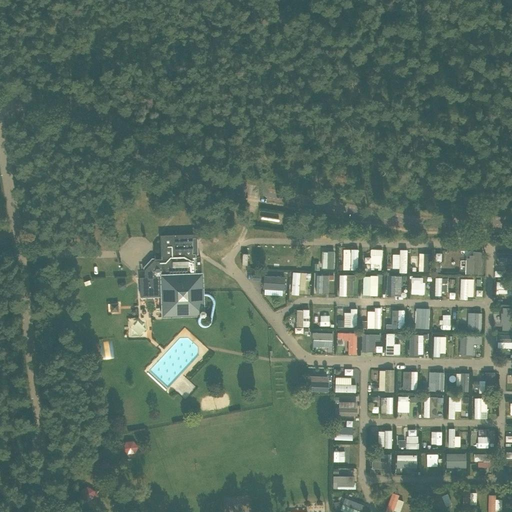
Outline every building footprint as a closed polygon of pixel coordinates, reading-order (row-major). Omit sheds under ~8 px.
[(145,277),(139,278),(140,297),(162,296),(163,316),(200,314),(200,315),(201,317),(204,317),(206,315),(206,312),(204,311),(203,311),(201,274),(202,274),(200,256),(197,256),(197,253),(194,253),(193,238),(196,238),(196,234),(160,235),(161,259),(155,259),(144,270),(145,277)] [(358,269),(358,249),(343,248),(343,269),(358,269)] [(369,267),(381,268),(382,249),(370,249),(369,267)] [(392,267),(398,268),(398,272),(407,272),(407,249),(400,249),(399,254),(392,254),(392,267)] [(321,268),(334,269),(335,251),(322,251),(321,268)] [(467,255),(466,273),(483,274),(484,251),(474,251),(474,256),(467,255)] [(418,252),(418,270),(430,271),(431,253),(418,252)] [(511,253),(497,253),(497,262),(507,262),(507,278),(511,277),(511,253)] [(316,274),(315,292),(329,292),(329,275),(316,274)] [(338,295),(354,295),(354,274),(338,274),(338,295)] [(284,295),(285,276),(264,275),(264,294),(284,295)] [(378,295),(378,276),(362,275),(361,295),(378,295)] [(385,275),(386,296),(401,296),(401,275),(385,275)] [(424,294),(424,277),(411,276),(410,294),(424,294)] [(448,291),(448,277),(434,277),(434,295),(441,295),(441,290),(448,291)] [(467,299),(467,295),(474,296),(474,278),(459,278),(459,299),(467,299)] [(374,311),(367,311),(367,328),(381,328),(381,307),(374,307),(374,311)] [(344,326),(357,326),(357,308),(350,308),(350,312),(344,312),(344,326)] [(415,308),(415,328),(429,328),(430,308),(415,308)] [(502,330),(511,330),(511,308),(503,308),(503,314),(501,314),(501,324),(502,324),(502,330)] [(309,326),(310,309),(296,309),(296,326),(309,326)] [(391,327),(404,327),(405,310),(392,310),(391,327)] [(482,331),(482,312),(468,312),(467,330),(482,331)] [(440,314),(440,329),(450,329),(450,314),(440,314)] [(326,320),(326,315),(314,315),(314,326),(333,326),(333,320),(326,320)] [(141,321),(133,325),(138,334),(146,330),(141,321)] [(313,346),(328,347),(328,350),(333,351),(334,332),(313,331),(313,346)] [(357,354),(357,332),(337,332),(337,339),(349,339),(349,354),(357,354)] [(362,333),(362,351),(381,352),(381,334),(362,333)] [(385,354),(401,354),(400,344),(394,344),(394,333),(385,333),(385,354)] [(496,347),(511,347),(511,333),(497,333),(496,347)] [(423,335),(410,335),(409,355),(418,355),(419,341),(423,341),(423,335)] [(459,354),(473,354),(474,344),(481,344),(482,336),(459,335),(459,354)] [(446,336),(433,336),(432,356),(440,356),(440,352),(446,352),(446,336)] [(379,390),(394,391),(394,369),(379,369),(379,390)] [(403,371),(402,389),(417,389),(418,371),(403,371)] [(444,390),(444,371),(430,371),(429,390),(444,390)] [(469,392),(469,372),(456,372),(456,392),(469,392)] [(496,384),(496,372),(486,372),(485,384),(496,384)] [(312,390),(329,391),(329,376),(313,375),(312,390)] [(357,392),(357,384),(351,384),(351,377),(334,376),(334,391),(357,392)] [(380,413),(393,413),(393,396),(380,396),(380,413)] [(397,396),(397,412),(408,412),(409,396),(397,396)] [(442,397),(423,397),(423,416),(442,417),(442,397)] [(488,418),(487,397),(473,398),(474,418),(488,418)] [(451,411),(461,410),(461,399),(451,400),(451,411)] [(358,415),(357,401),(337,401),(337,416),(358,415)] [(341,434),(334,434),(334,439),(352,440),(353,427),(342,427),(341,434)] [(450,428),(448,445),(459,447),(460,436),(455,435),(455,428),(450,428)] [(392,430),(378,430),(378,447),(392,447),(392,430)] [(483,434),(483,446),(494,447),(495,434),(483,434)] [(418,436),(405,436),(405,448),(418,448),(418,436)] [(442,446),(442,437),(426,436),(426,445),(442,446)] [(128,456),(133,455),(133,453),(134,453),(137,446),(133,441),(126,442),(123,448),(127,453),(128,452),(128,456)] [(441,467),(441,452),(421,453),(421,467),(441,467)] [(445,467),(466,467),(466,453),(445,452),(445,467)] [(349,453),(336,453),(335,464),(348,464),(349,453)] [(478,453),(478,467),(494,467),(494,453),(478,453)] [(395,467),(416,468),(416,455),(396,454),(395,467)] [(101,473),(106,471),(108,470),(110,470),(110,465),(108,465),(108,463),(103,460),(97,462),(96,469),(101,473)] [(96,496),(96,494),(96,491),(94,491),(94,490),(88,487),(82,490),(82,497),(87,501),(93,498),(92,496),(96,496)] [(392,511),(400,511),(404,500),(398,498),(399,495),(391,492),(385,509),(392,511)] [(449,494),(443,495),(445,506),(451,504),(449,494)] [(487,494),(487,511),(495,511),(496,509),(502,509),(502,498),(496,498),(496,494),(487,494)] [(339,509),(347,511),(361,511),(365,504),(344,497),(339,509)]
